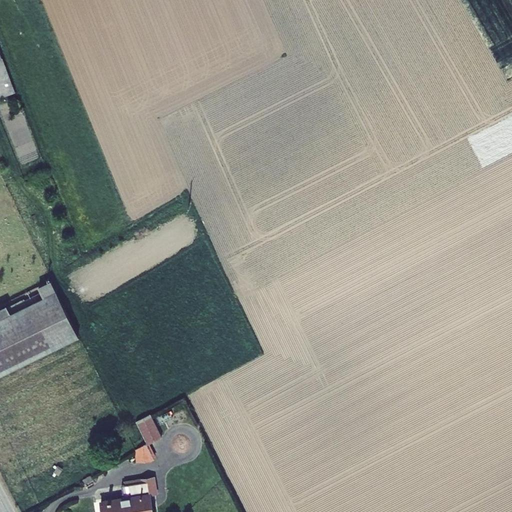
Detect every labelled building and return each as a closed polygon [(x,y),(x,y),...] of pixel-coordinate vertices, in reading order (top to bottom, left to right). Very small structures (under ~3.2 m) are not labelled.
[(0,69),(0,97),(16,93),(7,70),(1,72),(0,69)] [(38,286),(44,297),(57,291),(51,280),(38,286)] [(0,318),(0,374),(79,336),(57,291),(44,297),(11,313),(0,318)] [(0,307),(0,318),(11,313),(7,304),(0,307)] [(162,437),(150,413),(136,421),(147,443),(148,444),(162,437)] [(136,449),(137,461),(151,460),(155,458),(148,444),(147,443),(136,449)] [(124,498),(101,502),(102,511),(152,511),(150,494),(157,493),(154,477),(141,479),(141,482),(124,485),(122,485),(124,498)]
